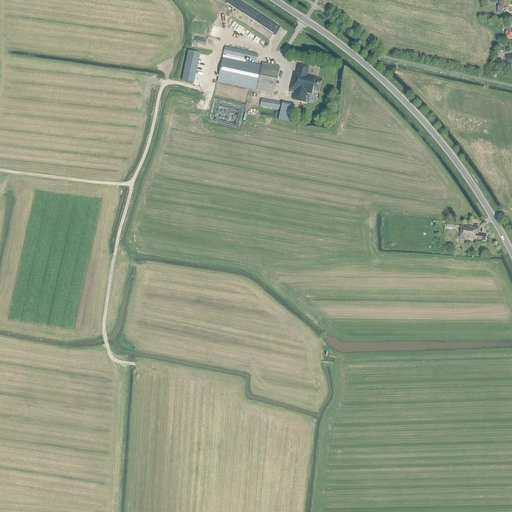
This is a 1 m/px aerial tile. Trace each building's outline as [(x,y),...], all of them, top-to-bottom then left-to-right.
[(244,10),(242,14),(274,33),(280,24),(240,0),(236,0),(236,2),(239,4),(237,7),(244,10)] [(498,11),(497,14),(502,15),(503,11),(506,12),(507,7),(506,6),(507,3),(495,0),(491,0),(491,3),(499,5),(497,10),(498,11)] [(244,35),(247,30),(231,21),(228,26),(244,35)] [(217,82),(256,91),(273,95),(279,68),(262,64),(261,66),(245,63),(245,59),(255,62),(257,55),(225,48),(217,82)] [(188,51),(182,81),(193,83),(200,54),(188,51)] [(293,94),(292,100),(304,102),(306,94),(312,95),(313,92),(319,94),(322,79),(307,76),(309,67),(297,65),(295,73),(294,73),(293,78),(292,78),(289,93),(293,94)] [(279,110),(280,103),(261,100),(259,107),(279,110)] [(291,123),(294,105),(282,102),(279,120),(291,123)] [(461,226),(460,240),(476,242),(477,241),(486,242),(486,235),(478,235),(479,228),(472,227),(472,229),(469,228),(469,227),(461,226)]
